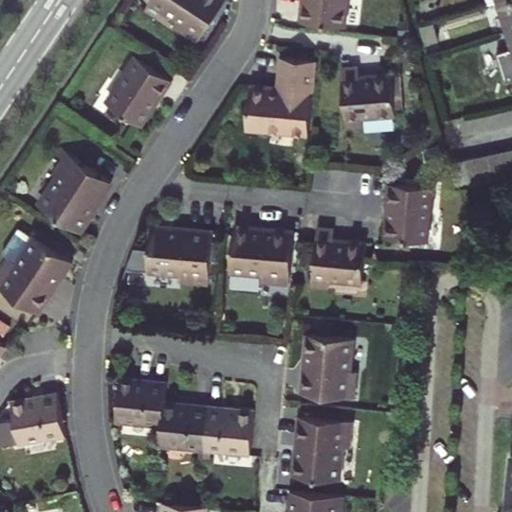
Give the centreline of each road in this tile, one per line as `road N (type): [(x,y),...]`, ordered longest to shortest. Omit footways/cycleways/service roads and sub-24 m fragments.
road 1 (residential): [(88,363),(112,242),(244,40),(254,0)]
road 2 (residential): [(110,511),(93,450),(88,363)]
